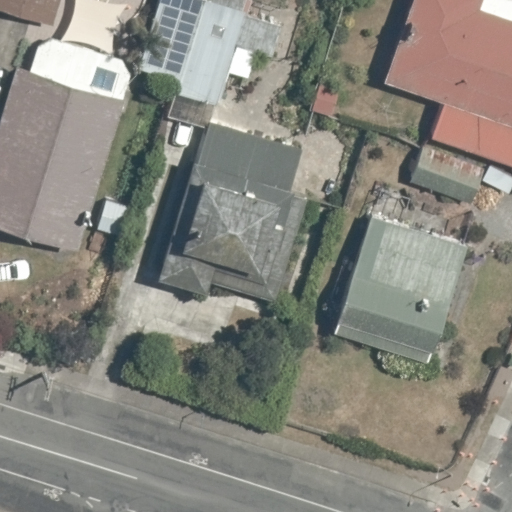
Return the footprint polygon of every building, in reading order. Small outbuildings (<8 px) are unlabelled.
[(62,0),(0,0),(0,11),(55,27),(62,0)] [(244,3),(233,0),(156,0),(134,76),(217,100),(226,69),(247,75),(255,48),(233,42),(244,3)] [(430,132),(511,160),(511,0),(413,0),(387,76),(442,95),(430,132)] [(129,204),(92,193),(131,62),(26,31),(0,120),(0,220),(77,243),(83,221),(120,232),(129,204)] [(214,278),(271,294),(280,296),(307,199),(294,196),(308,146),(279,138),(206,118),(162,274),(211,288),(214,278)] [(511,182),(511,174),(426,145),(413,183),(472,203),(479,181),(509,191),(511,182)] [(338,330),(384,341),(377,367),(427,380),(436,344),(464,237),(368,213),(338,330)]
